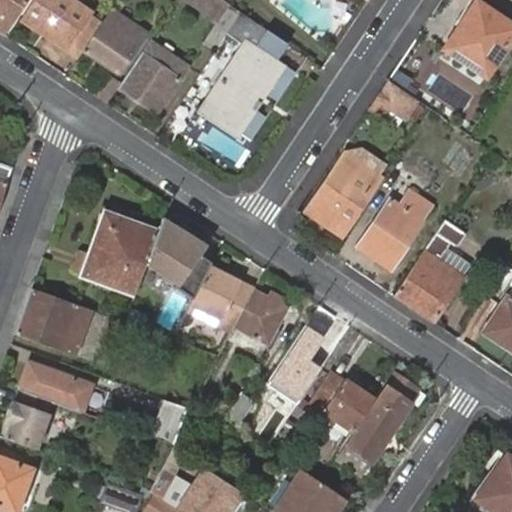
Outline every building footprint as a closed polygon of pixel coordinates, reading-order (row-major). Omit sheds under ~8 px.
[(0,0),(0,31),(4,35),(27,0),(0,0)] [(84,0),(33,0),(19,21),(33,30),(35,26),(66,46),(64,50),(77,59),(82,51),(106,15),(84,0)] [(222,0),(185,0),(217,22),(203,42),(215,50),(226,33),(240,12),(222,0)] [(463,37),(456,32),(445,49),(452,54),(486,76),(511,36),(511,25),(477,2),(472,9),(465,20),(471,24),(463,37)] [(106,15),(82,51),(117,75),(146,33),(138,27),(132,36),(110,21),(116,12),(111,8),(106,15)] [(260,49),(271,33),(240,12),(226,33),(243,45),(203,106),(200,110),(236,134),(253,109),(258,101),(255,99),(259,92),(263,94),(283,64),(260,49)] [(459,28),(456,32),(463,37),(471,24),(465,20),(459,28)] [(121,83),(118,88),(156,113),(187,66),(149,41),(121,83)] [(433,70),(422,85),(452,107),(463,92),(433,70)] [(96,96),(107,104),(118,88),(121,83),(110,76),(96,96)] [(409,95),(388,80),(372,104),(383,112),(391,102),(400,108),(409,95)] [(258,101),(263,94),(259,92),(255,99),(258,101)] [(342,156),(336,166),(349,175),(355,165),(342,156)] [(0,197),(10,169),(0,165),(0,197)] [(364,204),(379,181),(355,165),(349,175),(336,166),(305,212),(340,235),(362,203),(364,204)] [(377,252),(373,257),(390,269),(422,222),(432,207),(408,191),(398,205),(389,199),(360,241),(377,252)] [(463,232),(445,219),(423,251),(392,295),(432,322),(462,278),(435,259),(447,241),(454,245),(463,232)] [(144,265),(156,231),(139,225),(136,234),(107,224),(96,255),(89,252),(81,272),(80,276),(133,296),(144,265)] [(178,235),(158,227),(156,231),(144,265),(155,270),(152,277),(185,289),(190,277),(201,281),(208,268),(214,255),(200,249),(175,240),(178,235)] [(357,247),(373,257),(377,252),(360,241),(357,247)] [(72,269),(81,272),(87,256),(78,253),(72,269)] [(208,268),(201,281),(189,304),(220,319),(217,324),(231,331),(234,327),(253,290),(239,283),(208,268)] [(90,310),(31,289),(15,334),(74,355),(90,310)] [(269,299),(253,290),(234,327),(267,345),(286,308),(279,304),(269,299)] [(271,293),(269,299),(279,304),(282,299),(271,293)] [(482,332),(511,352),(511,300),(505,296),(501,303),(482,332)] [(220,319),(189,304),(186,309),(217,324),(220,319)] [(159,319),(129,308),(123,322),(153,333),(159,319)] [(115,346),(123,322),(109,316),(100,341),(115,346)] [(331,332),(313,321),(269,388),(284,398),(294,383),(297,385),(331,332)] [(150,337),(145,351),(173,362),(178,347),(150,337)] [(19,390),(51,402),(81,412),(90,386),(29,363),(19,390)] [(352,431),(373,400),(343,380),(331,372),(311,403),(323,411),(352,431)] [(396,416),(416,387),(394,372),(375,402),(337,457),(365,476),(382,450),(381,449),(392,434),(393,434),(402,420),(401,420),(396,416)] [(421,390),(416,387),(396,416),(401,420),(421,390)] [(8,430),(5,438),(34,449),(46,416),(51,402),(19,390),(14,404),(11,403),(3,428),(8,430)] [(231,410),(201,391),(197,400),(225,419),(231,410)] [(238,427),(255,402),(242,394),(231,410),(225,419),(238,427)] [(173,445),(187,408),(163,400),(149,437),(160,441),(173,445)] [(3,428),(0,434),(0,436),(5,438),(8,430),(3,428)] [(163,466),(173,447),(173,445),(160,441),(151,461),(163,466)] [(173,475),(184,454),(173,447),(163,466),(156,479),(150,491),(159,497),(171,474),(173,475)] [(511,511),(511,459),(506,456),(502,462),(476,499),(495,511),(511,511)] [(0,457),(0,506),(14,511),(15,511),(26,482),(30,469),(0,457)] [(312,465),(306,473),(318,482),(324,472),(312,465)] [(334,511),(344,498),(318,482),(306,473),(302,471),(275,511),(334,511)] [(178,509),(182,511),(231,511),(241,497),(202,472),(178,509)] [(143,488),(150,491),(156,479),(144,475),(140,487),(143,488)] [(134,495),(107,486),(102,502),(129,511),(134,495)] [(146,499),(150,491),(143,488),(139,497),(146,499)]
